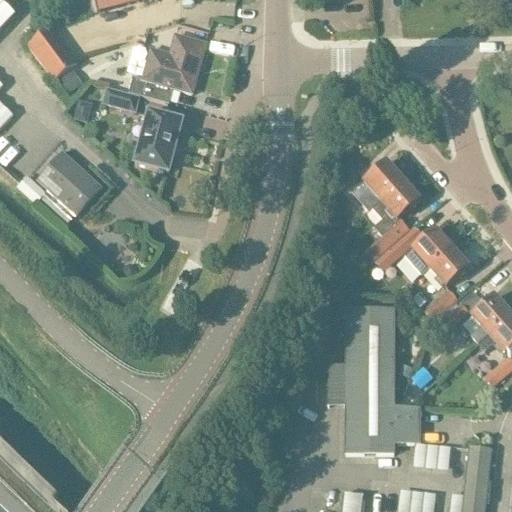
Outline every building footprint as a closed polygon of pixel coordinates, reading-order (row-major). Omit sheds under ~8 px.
[(0,0),(0,133),(13,120),(0,108),(0,93),(3,91),(0,87),(0,36),(13,23),(4,14),(17,0),(16,0),(0,0)] [(152,0),(93,0),(97,14),(152,0)] [(88,4),(75,7),(78,18),(91,15),(88,4)] [(76,68),(50,33),(28,49),(54,84),(76,68)] [(192,98),(205,47),(174,39),(169,58),(150,53),(142,83),(132,80),(127,96),(168,107),(172,92),(192,98)] [(83,67),(70,77),(81,91),(94,81),(83,67)] [(65,82),(57,89),(66,101),(74,94),(65,82)] [(134,115),(137,102),(106,93),(103,107),(134,115)] [(167,177),(181,125),(148,116),(134,168),(167,177)] [(99,193),(61,159),(38,184),(76,218),(99,193)] [(380,205),(402,186),(385,167),(363,186),(380,205)] [(400,226),(397,223),(419,204),(402,186),(380,205),(371,212),(381,224),(373,231),(382,241),(365,256),(374,265),(409,235),(400,226)] [(341,218),(331,227),(339,236),(349,227),(341,218)] [(421,279),(429,272),(451,253),(434,234),(405,260),(421,279)] [(386,271),(410,250),(402,241),(378,262),(386,271)] [(446,291),(468,272),(451,253),(429,272),(446,291)] [(433,324),(456,303),(449,294),(425,315),(433,324)] [(477,349),(510,320),(493,301),(471,320),(479,330),(469,339),(477,349)] [(445,337),(468,316),(460,308),(437,329),(445,337)] [(393,411),(393,314),(345,314),(345,367),(326,367),(326,408),(345,408),(345,458),(393,458),(393,447),(419,447),(419,412),(393,411)] [(504,358),(511,351),(511,322),(510,320),(477,349),(484,356),(494,347),(504,358)] [(492,391),(511,373),(511,365),(508,361),(484,382),(492,391)] [(484,511),(491,454),(469,452),(462,511),(484,511)] [(360,511),(361,500),(340,498),(339,511),(360,511)]
